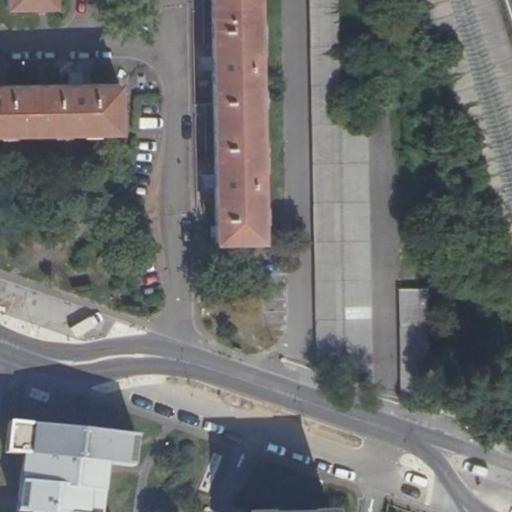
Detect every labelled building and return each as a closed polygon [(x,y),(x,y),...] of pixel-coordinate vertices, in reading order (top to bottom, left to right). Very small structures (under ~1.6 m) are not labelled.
[(263,238),(258,0),(211,0),(217,239),(263,238)] [(372,369),(365,120),(339,121),(336,0),(311,0),(320,357),(344,357),(344,369),(372,369)] [(118,80),(0,82),(0,130),(119,128),(118,80)] [(429,389),(427,285),(400,285),(402,390),(429,389)] [(93,511),(92,511),(99,504),(102,470),(98,464),(101,459),(132,462),(135,433),(10,420),(7,450),(23,451),(18,509),(21,509),(38,510),(35,511),(93,511)]
